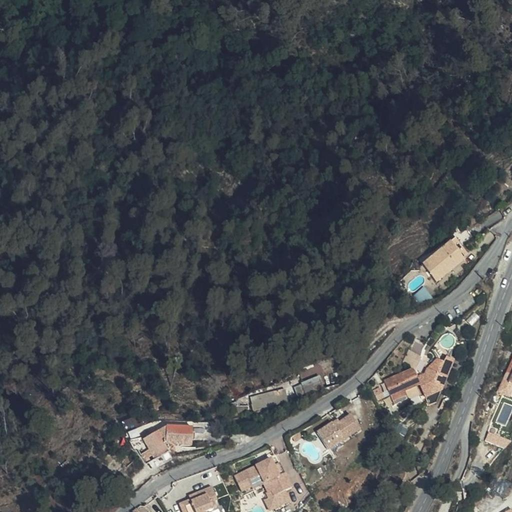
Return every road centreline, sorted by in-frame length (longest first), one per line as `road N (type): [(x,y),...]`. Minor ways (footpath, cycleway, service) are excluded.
road 1 (residential): [(511,223),(472,283),(401,332),(340,395),(252,445),(162,481),(122,511)]
road 2 (secondary): [(416,511),(457,432),(511,279)]
